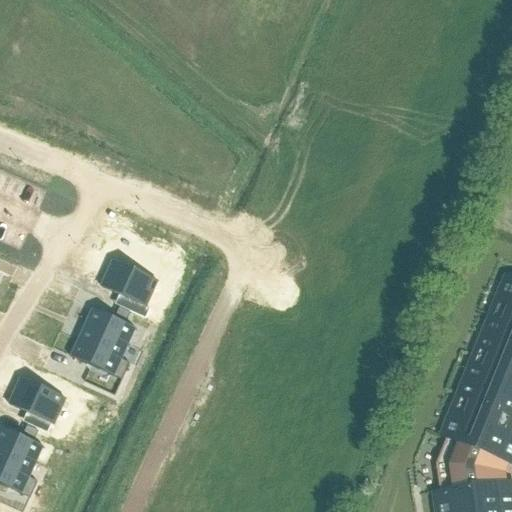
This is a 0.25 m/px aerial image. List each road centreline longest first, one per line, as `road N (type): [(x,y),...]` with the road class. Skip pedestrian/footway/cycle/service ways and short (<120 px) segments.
road 1 (residential): [(132,511),(251,248)]
road 2 (residential): [(99,184),(0,342)]
road 3 (residential): [(99,184),(251,248)]
